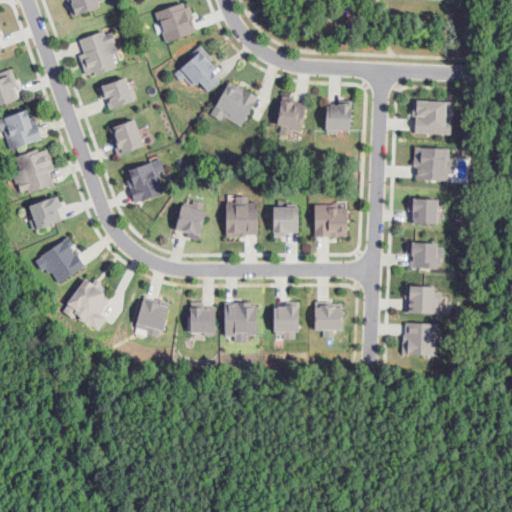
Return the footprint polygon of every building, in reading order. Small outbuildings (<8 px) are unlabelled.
[(70,0),(75,14),(105,5),(103,0),(70,0)] [(186,0),(183,0),(156,9),(165,40),(196,30),(186,0)] [(86,75),(117,65),(112,51),(119,49),(112,27),(79,38),(83,51),(79,53),(86,75)] [(208,90),(220,79),(211,68),(217,63),(202,46),(175,69),(190,87),(199,79),(208,90)] [(0,102),(20,97),(11,67),(0,70),(0,102)] [(107,108),(134,99),(126,75),(99,84),(107,108)] [(243,124),(257,93),(227,80),(212,114),(221,118),(222,115),(243,124)] [(302,130),(306,99),(282,96),(278,131),(292,133),(292,128),(302,130)] [(451,133),(451,119),(446,119),(447,99),(416,98),(415,132),(451,133)] [(326,101),(326,128),(351,128),(352,101),(326,101)] [(0,116),(0,121),(9,148),(42,138),(35,117),(30,119),(27,108),(0,116)] [(118,153),(145,143),(135,117),(108,126),(118,153)] [(53,183),(49,169),(54,168),(47,145),(16,155),(20,169),(13,171),(19,192),(53,183)] [(450,146),(415,145),(414,166),(417,167),(416,177),(449,178),(450,146)] [(127,165),(133,198),(164,193),(160,170),(164,169),(162,159),(127,165)] [(29,203),(36,227),(62,219),(58,207),(61,206),(58,194),(29,203)] [(226,234),(258,234),(258,200),(248,200),(248,195),(235,194),(235,201),(226,201),(226,234)] [(408,209),(413,209),(413,221),(438,222),(439,197),(409,196),(408,209)] [(197,238),(207,202),(193,198),(191,203),(183,201),(176,228),(187,231),(186,235),(197,238)] [(348,234),(347,203),(314,204),(315,235),(348,234)] [(299,231),(298,204),(273,205),(274,235),(286,235),(286,231),(299,231)] [(85,265),(68,237),(34,257),(42,270),(48,266),(57,281),(85,265)] [(100,312),(113,292),(85,275),(63,310),(73,317),(74,315),(98,330),(106,316),(100,312)] [(409,310),(442,311),(443,286),(410,285),(409,310)] [(135,331),(160,337),(169,302),(143,296),(135,331)] [(274,305),(274,332),(283,332),(283,337),(298,337),(299,300),(285,300),(285,305),(274,305)] [(216,306),(204,305),(204,301),(191,301),(190,330),(216,331),(216,306)] [(225,333),(235,334),(235,340),(248,340),(248,334),(257,334),(257,301),(225,301),(225,333)] [(315,329),(323,329),(323,336),(334,336),(334,328),(344,327),(343,301),(315,301),(315,329)] [(403,353),(436,354),(436,321),(404,321),(403,353)]
